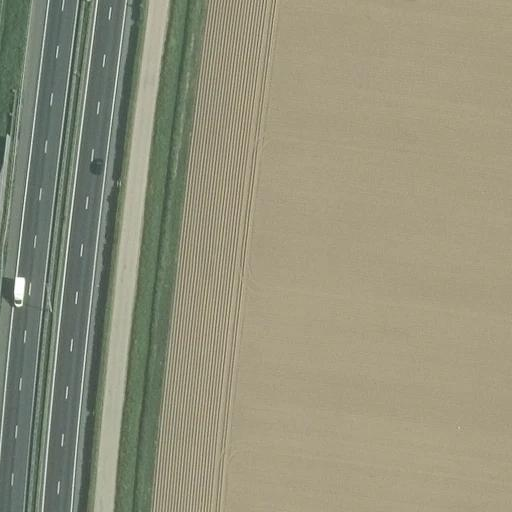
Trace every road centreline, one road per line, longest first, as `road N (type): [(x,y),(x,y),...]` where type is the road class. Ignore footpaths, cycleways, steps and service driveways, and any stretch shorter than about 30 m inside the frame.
road 1 (motorway): [(68,0),(11,511)]
road 2 (unclassified): [(104,511),(161,0)]
road 3 (motorway): [(60,511),(112,0)]
